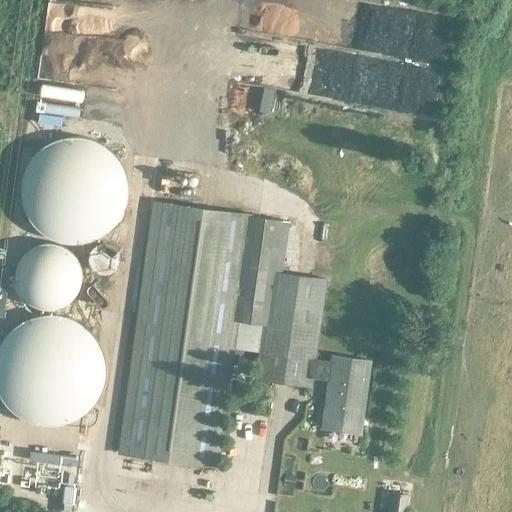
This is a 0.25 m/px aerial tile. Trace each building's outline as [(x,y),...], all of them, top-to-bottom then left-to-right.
[(129,183),(129,178),(128,173),(127,169),(126,164),(124,160),(122,155),(119,151),(116,148),(113,144),(110,141),(106,138),(102,135),(98,133),(93,131),(89,130),(84,128),(79,128),(75,127),(70,127),(65,128),(60,129),(56,130),(51,132),(47,134),(43,136),(39,139),(35,142),(32,146),(29,150),(26,153),(24,158),(22,162),(20,166),(19,171),(18,176),(18,181),(18,185),(18,190),(19,195),(20,199),(22,204),(24,208),(26,212),(29,216),(32,220),(35,224),(39,227),(43,229),(47,232),(51,234),(56,236),(60,237),(65,238),(70,238),(75,239),(79,238),(84,237),(89,236),(93,235),(98,233),(102,231),(106,228),(110,225),(113,222),(116,218),(119,214),(122,210),(124,206),(126,202),(127,197),(128,192),(129,188),(129,183)] [(218,466),(234,349),(259,352),(270,272),(277,220),(153,203),(118,453),(218,466)] [(59,244),(54,243),(48,242),(43,243),(38,244),(33,246),(29,249),(25,252),(22,256),(19,261),(17,265),(16,270),(15,276),(16,281),(17,286),(19,291),(22,295),(25,299),(29,302),(33,305),(38,307),(43,308),(48,309),(54,308),(59,307),(63,305),(68,302),(72,299),(75,295),(78,291),(80,286),(81,281),(82,276),(81,270),(80,265),(78,261),(75,256),(72,252),(68,249),(63,246),(59,244)] [(326,280),(270,272),(259,352),(255,378),(312,386),(313,378),(315,360),(326,280)] [(23,321),(17,324),(9,331),(3,338),(0,343),(0,397),(4,404),(11,411),(17,417),(24,421),(33,424),(41,426),(51,426),(58,425),(67,423),(72,421),(79,417),(85,413),(91,407),(97,399),(101,391),(103,383),(105,371),(104,364),(103,358),(101,350),(96,341),(90,333),(83,326),(77,322),(68,318),(60,315),(53,315),(47,314),(38,315),(30,317),(23,321)] [(332,363),(315,360),(313,378),(330,380),(323,428),(360,433),(370,361),(333,357),(332,363)] [(72,504),(80,486),(59,478),(51,495),(72,504)]
